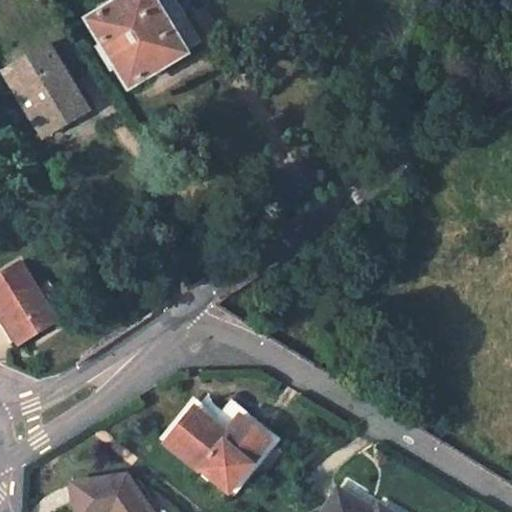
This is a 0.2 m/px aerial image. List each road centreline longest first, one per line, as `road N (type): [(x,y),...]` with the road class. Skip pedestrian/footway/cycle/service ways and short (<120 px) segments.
road 1 (unclassified): [(179,316),(215,281),(511,85)]
road 2 (residential): [(511,498),(248,337),(179,316)]
road 3 (unclassified): [(2,457),(97,400),(147,343)]
road 4 (unclassified): [(147,343),(0,413)]
